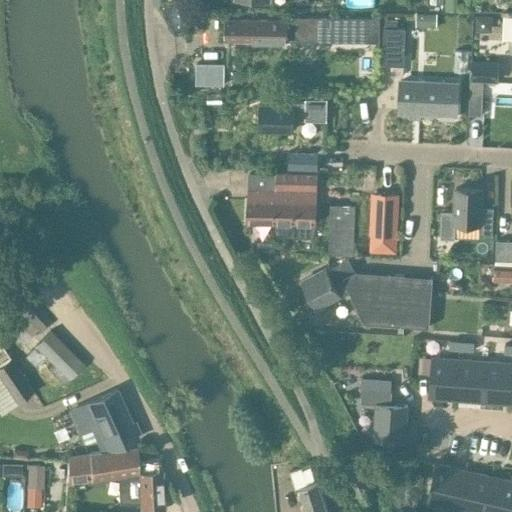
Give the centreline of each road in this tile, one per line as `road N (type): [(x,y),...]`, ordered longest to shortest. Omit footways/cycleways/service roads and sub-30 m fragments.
road 1 (unclassified): [(117,0),(137,113),(172,209),(316,456)]
road 2 (residential): [(316,456),(295,386),(177,149),(151,57),(146,0)]
road 3 (residential): [(193,511),(97,344),(34,283)]
road 4 (residential): [(342,151),(511,157)]
